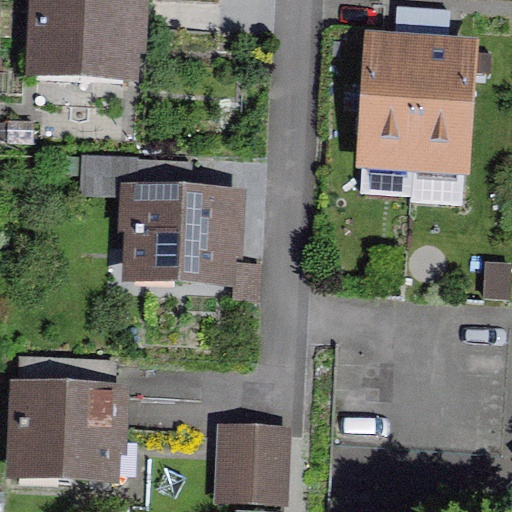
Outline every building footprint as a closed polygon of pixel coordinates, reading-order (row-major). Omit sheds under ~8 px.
[(144,0),(32,0),(31,86),(142,88),(144,0)] [(351,192),(406,198),(422,54),(367,48),(351,192)] [(482,60),(422,54),(406,198),(467,204),(482,60)] [(242,192),(125,189),(122,293),(239,296),(242,192)] [(128,387),(12,383),(8,486),(124,490),(128,387)] [(216,429),(213,507),(284,509),(287,432),(216,429)]
